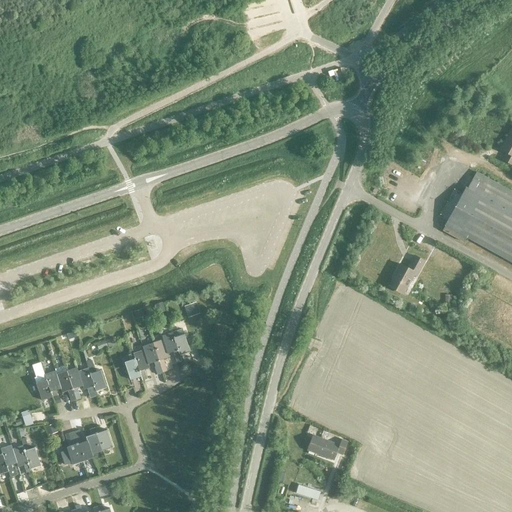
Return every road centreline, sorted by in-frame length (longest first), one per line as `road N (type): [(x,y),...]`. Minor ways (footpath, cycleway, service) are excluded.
road 1 (tertiary): [(244,511),(276,367),(362,153),(364,129),(351,113)]
road 2 (tertiary): [(0,231),(329,111),(351,113)]
road 3 (residential): [(26,506),(144,466),(127,409)]
road 4 (tertiary): [(351,113),(377,76),(482,0)]
